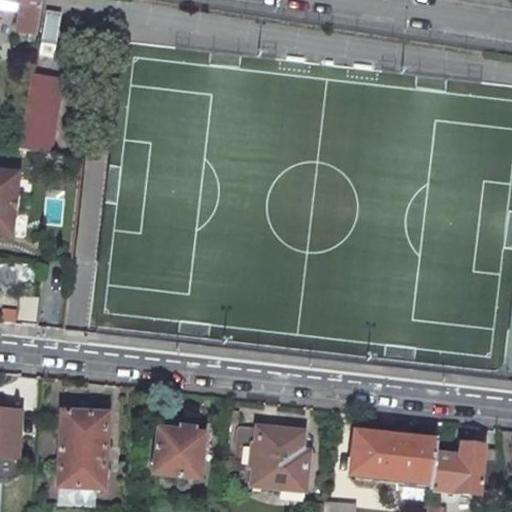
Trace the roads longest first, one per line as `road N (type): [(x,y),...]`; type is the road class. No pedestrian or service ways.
road 1 (residential): [(0,348),(511,403)]
road 2 (residential): [(342,0),(511,25)]
